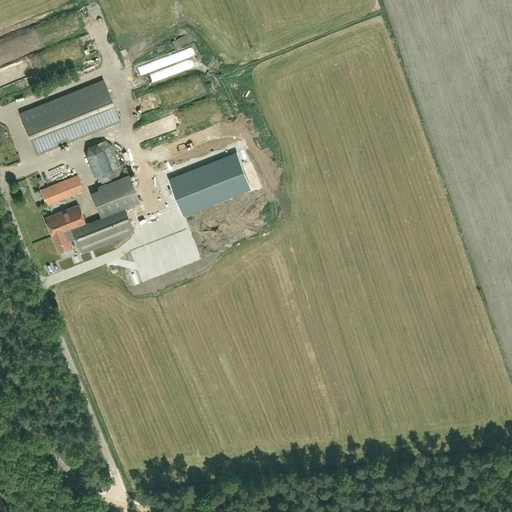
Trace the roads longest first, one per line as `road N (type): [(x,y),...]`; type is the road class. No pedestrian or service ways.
road 1 (unclassified): [(125,506),(0,196)]
road 2 (tertiary): [(125,506),(86,492),(0,407)]
